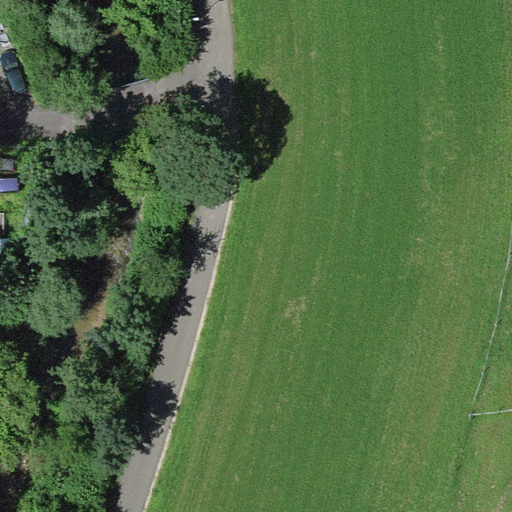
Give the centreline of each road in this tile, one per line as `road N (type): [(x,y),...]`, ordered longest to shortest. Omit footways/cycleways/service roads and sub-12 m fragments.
road 1 (track): [(225,89),(228,168),(219,218),(131,511)]
road 2 (track): [(0,124),(72,122),(225,89)]
